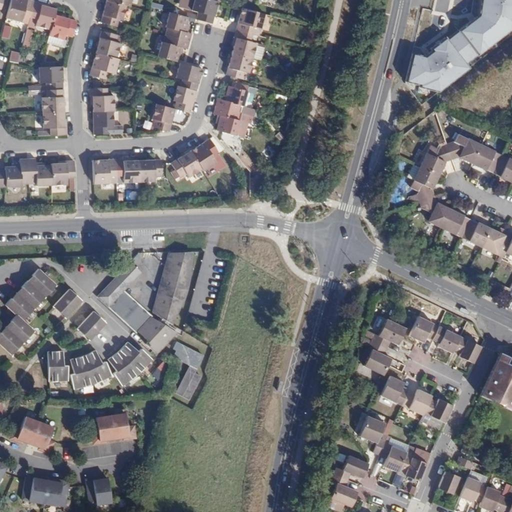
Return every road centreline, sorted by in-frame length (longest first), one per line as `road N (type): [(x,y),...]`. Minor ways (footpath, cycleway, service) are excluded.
road 1 (secondary): [(273,511),(339,240)]
road 2 (residential): [(339,240),(247,219),(83,225)]
road 3 (secondary): [(403,0),(339,240)]
road 4 (residential): [(504,316),(415,511)]
road 5 (residential): [(80,148),(173,145),(196,121),(212,51)]
road 6 (unclassified): [(339,240),(504,316)]
road 7 (residential): [(80,148),(75,67),(90,3)]
road 8 (residential): [(0,269),(59,269),(86,289),(123,260)]
road 9 (residential): [(130,461),(48,470),(0,452)]
